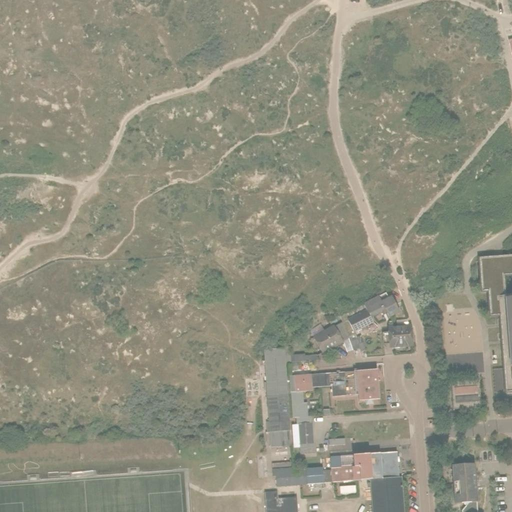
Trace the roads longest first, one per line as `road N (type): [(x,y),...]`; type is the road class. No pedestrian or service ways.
road 1 (unknown): [(59,251),(100,256),(128,228),(132,202),(175,177),(194,177),(248,134),(281,125),(298,75),(285,51),(335,0)]
road 2 (unknown): [(96,173),(197,168),(251,192),(292,188),(356,198)]
